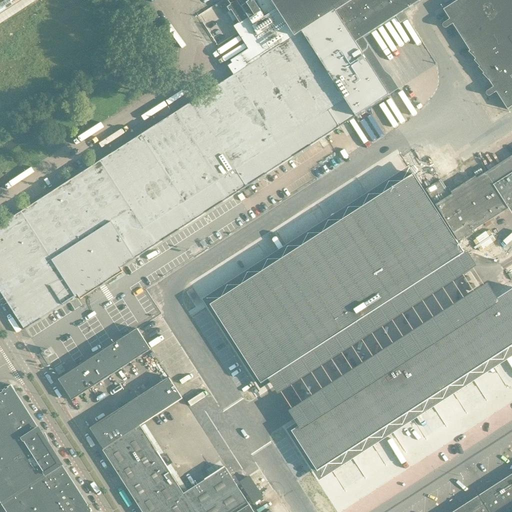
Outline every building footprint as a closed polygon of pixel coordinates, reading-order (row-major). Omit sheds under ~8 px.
[(421,1),(420,0),(226,0),(230,6),(227,8),(230,11),(227,13),(233,22),(235,26),(234,27),(249,49),(231,61),(232,63),(228,66),(234,76),(237,74),(301,33),(335,11),(362,53),(367,50),(368,45),(363,38),(396,17),(400,24),(408,19),(408,18),(404,12),(421,1)] [(511,0),(458,0),(443,9),(450,19),(444,23),(443,23),(443,24),(443,25),(443,26),(443,27),(444,28),(445,28),(446,28),(447,28),(453,24),(493,87),(487,91),(487,92),(486,92),(486,93),(486,94),(487,94),(487,95),(488,96),(489,96),(490,96),(490,95),(496,92),(508,109),(511,106),(511,0)] [(381,82),(362,53),(335,11),(301,33),(356,116),(356,117),(389,95),(399,89),(390,76),(381,82)] [(356,116),(301,33),(237,74),(234,76),(233,76),(288,160),(293,157),(294,157),(310,146),(339,127),(356,116)] [(288,160),(233,76),(191,103),(141,136),(184,203),(196,220),(206,213),(223,202),(250,185),(267,174),(288,160)] [(135,258),(162,241),(179,230),(196,220),(184,203),(141,136),(0,226),(0,290),(25,329),(78,295),(81,299),(123,272),(121,268),(135,259),(135,258)] [(491,179),(490,180),(511,214),(511,165),(510,167),(491,179)] [(272,265),(210,305),(261,384),(464,253),(413,174),(372,201),(332,226),(291,253),(272,265)] [(511,288),(291,431),(317,471),(328,464),(348,451),(368,438),(389,425),(409,412),(429,399),(449,386),(469,374),(490,361),(510,348),(511,346),(511,288)] [(72,400),(151,350),(137,329),(58,380),(72,400)] [(103,449),(162,411),(182,398),(169,378),(90,428),(103,449)] [(88,505),(62,464),(61,465),(59,462),(60,461),(58,459),(57,459),(56,457),(57,456),(55,453),(54,454),(52,451),(53,450),(51,448),(50,448),(48,445),(49,445),(48,442),(47,443),(41,434),(42,434),(41,431),(40,432),(38,429),(39,428),(11,385),(7,387),(8,388),(6,390),(5,389),(2,390),(3,391),(0,393),(0,392),(0,501),(7,511),(91,511),(90,511),(92,510),(90,508),(89,508),(87,506),(88,505)] [(142,511),(238,511),(249,505),(225,467),(184,493),(141,426),(103,450),(142,511)] [(262,497),(249,477),(241,482),(254,503),(262,497)] [(511,511),(511,483),(466,511),(511,511)]
